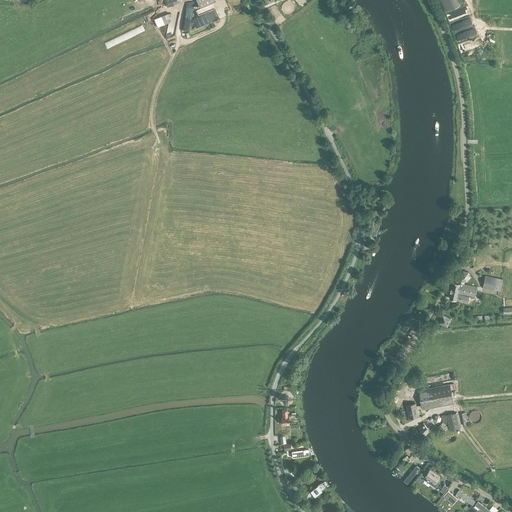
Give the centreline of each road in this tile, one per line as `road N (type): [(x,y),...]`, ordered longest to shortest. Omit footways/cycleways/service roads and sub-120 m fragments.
road 1 (unclassified): [(506,511),(406,440),(384,402),(444,292),(466,220),(459,82),(428,0)]
road 2 (unclassified): [(303,511),(277,468),(273,394),(348,274),(361,219),(327,133),(253,0)]
road 3 (track): [(35,322),(359,241)]
road 4 (track): [(129,302),(158,139),(152,103),(173,56),(151,17),(183,3)]
road 5 (track): [(25,471),(272,435)]
road 6 (track): [(32,421),(193,392),(275,389)]
road 7 (track): [(25,471),(32,421),(2,427),(21,372),(8,333)]
road 8 (track): [(32,421),(47,382),(35,322),(0,329)]
